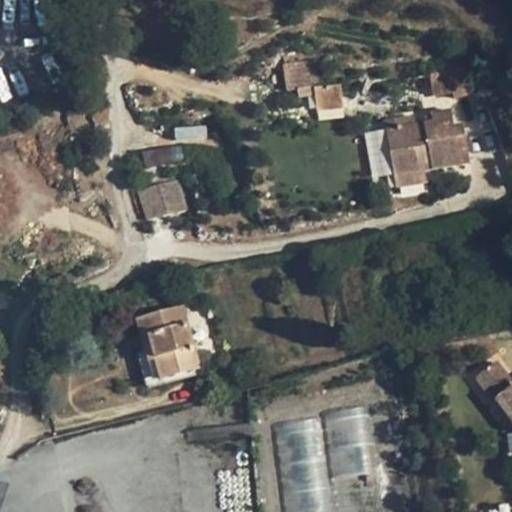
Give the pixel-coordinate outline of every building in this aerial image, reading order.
[(325,82),(323,57),(282,62),(285,86),(325,82)] [(352,67),(335,64),(333,78),(350,80),(352,67)] [(478,90),(472,65),(449,70),(453,90),(454,96),(478,90)] [(453,90),(449,70),(429,74),(433,94),(453,90)] [(341,84),(314,88),(317,109),(344,106),(341,84)] [(425,171),(469,163),(462,124),(453,126),(450,109),(432,112),(434,120),(415,124),(414,115),(394,119),(396,127),(387,129),(395,177),(425,171)] [(175,145),(143,153),(146,167),(179,159),(175,145)] [(425,171),(395,177),(397,189),(427,184),(425,171)] [(167,212),(158,184),(141,190),(149,218),(167,212)] [(155,307),(150,288),(134,293),(138,311),(155,307)] [(183,308),(137,320),(155,383),(200,371),(183,308)] [(511,382),(496,363),(478,377),(511,420),(511,382)] [(365,409),(325,414),(331,476),(372,472),(365,409)] [(277,424),(284,511),(326,511),(319,421),(277,424)]
